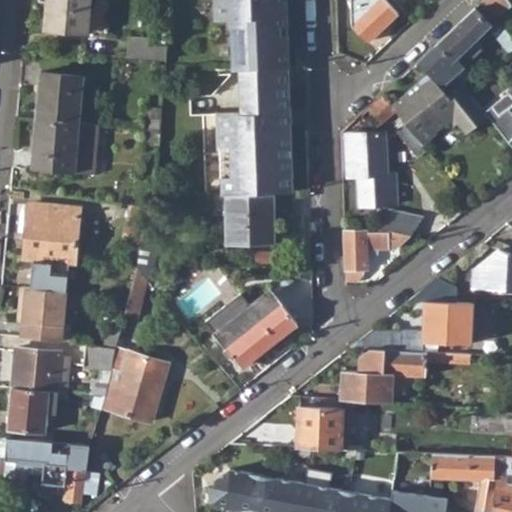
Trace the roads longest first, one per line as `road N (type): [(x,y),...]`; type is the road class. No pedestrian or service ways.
road 1 (residential): [(333,338),(139,486)]
road 2 (residential): [(511,196),(333,338)]
road 3 (residential): [(323,114),(333,338)]
road 4 (residential): [(323,114),(449,0)]
